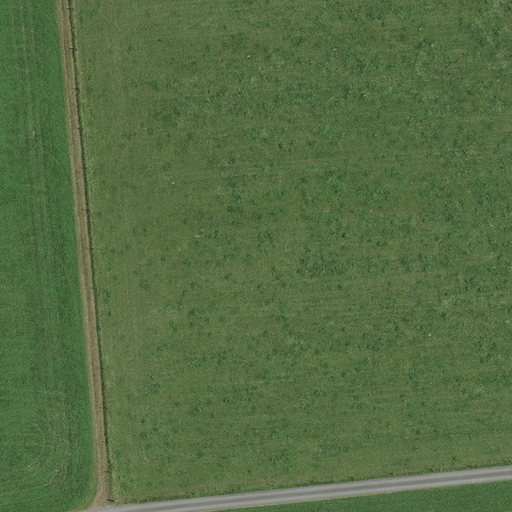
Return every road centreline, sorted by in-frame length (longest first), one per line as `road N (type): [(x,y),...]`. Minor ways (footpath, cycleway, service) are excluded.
road 1 (track): [(108,511),(62,0)]
road 2 (track): [(136,511),(511,471)]
